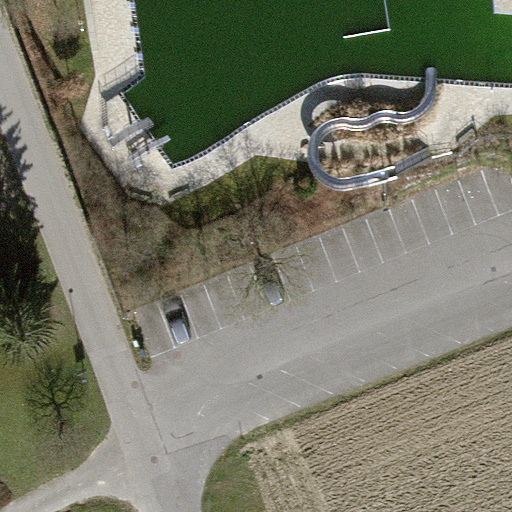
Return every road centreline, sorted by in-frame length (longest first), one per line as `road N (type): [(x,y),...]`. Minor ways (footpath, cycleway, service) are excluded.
road 1 (unclassified): [(511,256),(201,374),(145,453)]
road 2 (residential): [(0,68),(145,453)]
road 3 (track): [(26,511),(145,453)]
